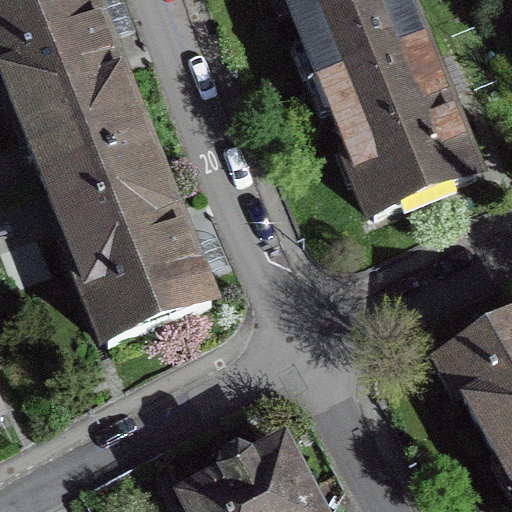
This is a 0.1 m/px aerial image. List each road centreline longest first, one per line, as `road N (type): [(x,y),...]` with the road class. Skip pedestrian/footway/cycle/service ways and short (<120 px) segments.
road 1 (residential): [(8,511),(303,352)]
road 2 (residential): [(303,352),(511,254)]
road 3 (residential): [(215,152),(303,352)]
road 4 (residential): [(303,352),(386,511)]
road 5 (residential): [(155,0),(215,152)]
